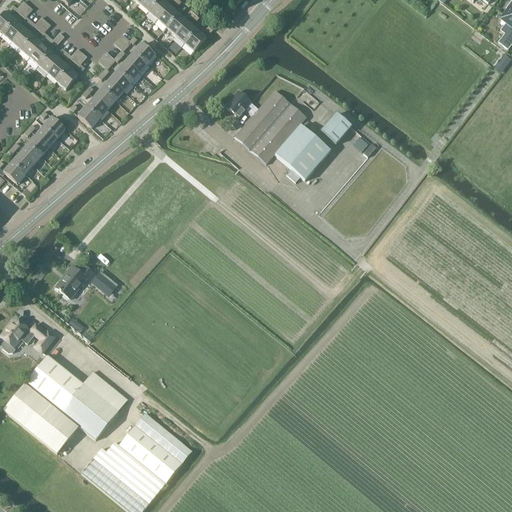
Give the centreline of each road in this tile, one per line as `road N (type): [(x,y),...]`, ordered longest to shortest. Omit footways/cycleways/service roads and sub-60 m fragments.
road 1 (track): [(139,396),(216,453),(372,295),(498,390)]
road 2 (tertiary): [(0,249),(175,97),(271,0)]
road 3 (track): [(136,131),(161,155),(75,252)]
